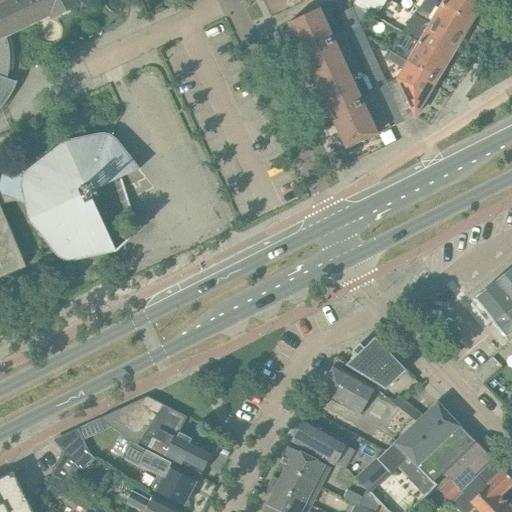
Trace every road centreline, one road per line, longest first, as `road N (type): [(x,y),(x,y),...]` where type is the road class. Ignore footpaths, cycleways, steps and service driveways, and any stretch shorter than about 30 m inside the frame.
road 1 (tertiary): [(0,436),(351,260)]
road 2 (tertiary): [(337,230),(0,391)]
road 3 (residential): [(229,511),(309,347),(385,309)]
road 4 (residential): [(337,230),(232,0)]
road 5 (tertiary): [(511,136),(337,230)]
road 6 (residential): [(511,440),(385,309)]
road 7 (tertiary): [(351,260),(511,178)]
road 8 (residential): [(87,64),(229,0)]
